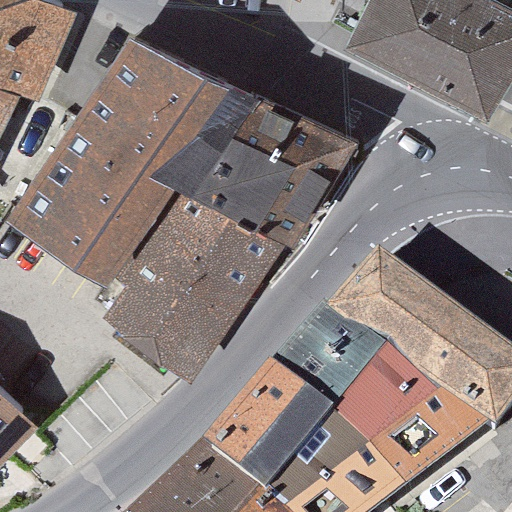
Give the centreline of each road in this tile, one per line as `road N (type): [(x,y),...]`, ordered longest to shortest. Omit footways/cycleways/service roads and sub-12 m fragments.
road 1 (tertiary): [(490,170),(455,166),(420,175),(384,198),(200,407),(73,511)]
road 2 (residential): [(129,0),(490,170)]
